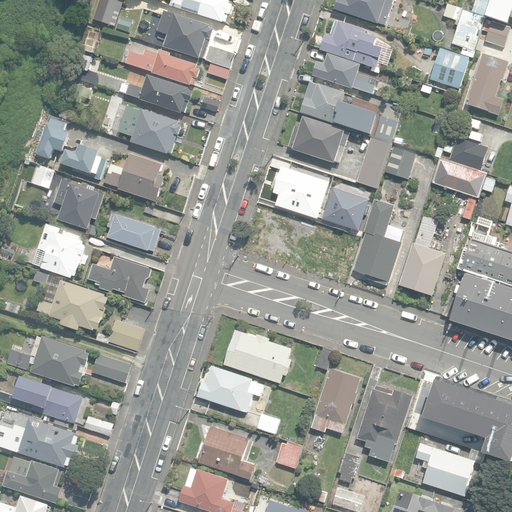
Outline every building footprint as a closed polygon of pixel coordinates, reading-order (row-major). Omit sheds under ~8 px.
[(100,0),(94,20),(116,27),(124,3),(114,0),(100,0)] [(141,0),(140,6),(157,12),(160,2),(152,0),(141,0)] [(173,0),(172,5),(228,23),(230,15),(232,16),(235,5),(231,3),(231,0),(173,0)] [(383,28),(414,38),(416,32),(409,29),(410,26),(412,21),(398,17),(402,5),(395,3),(395,0),(337,0),(334,10),(380,25),(380,23),(384,25),(383,28)] [(476,0),(473,12),(487,16),(492,0),(476,0)] [(511,0),(492,0),(488,16),(509,23),(511,13),(511,0)] [(445,17),(460,22),(464,10),(448,5),(445,17)] [(462,54),(474,58),(487,17),(464,10),(453,44),(464,47),(462,54)] [(164,47),(201,59),(201,58),(205,59),(211,40),(212,40),(216,30),(211,29),(212,26),(165,11),(164,15),(158,13),(154,24),(160,26),(158,32),(164,33),(163,37),(167,38),(164,47)] [(484,31),(489,32),(492,22),(487,20),(484,31)] [(322,50),(378,68),(382,53),(381,53),(383,49),(376,47),(379,38),(367,34),(368,31),(340,22),(339,22),(337,22),(332,37),(327,35),(322,50)] [(487,41),(505,47),(511,28),(493,22),(487,41)] [(206,61),(231,69),(236,55),(211,46),(206,61)] [(431,80),(461,89),(471,58),(442,48),(431,80)] [(132,65),(199,88),(203,78),(200,77),(202,70),(198,68),(198,66),(160,53),(160,54),(146,49),(143,59),(136,56),(132,65)] [(121,62),(131,65),(134,56),(124,53),(124,55),(119,53),(118,58),(122,59),(121,62)] [(354,88),(374,94),(377,86),(357,80),(362,65),(329,54),(326,64),(319,62),(314,76),(354,89),(354,88)] [(467,104),(500,115),(505,100),(498,97),(509,63),(484,54),(467,104)] [(77,68),(89,71),(93,59),(81,55),(77,68)] [(209,73),(228,79),(231,69),(212,63),(209,73)] [(379,79),(387,82),(389,76),(381,73),(379,79)] [(124,82),(120,92),(186,114),(190,102),(192,103),(196,92),(191,90),(192,89),(149,75),(144,89),(124,82)] [(302,113),(373,135),(380,116),(343,105),(347,93),(312,82),(302,113)] [(69,99),(90,105),(94,91),(73,85),(69,99)] [(202,108),(218,113),(222,102),(205,97),(202,108)] [(132,142),(169,155),(169,154),(172,154),(179,135),(180,136),(183,126),(179,124),(180,122),(143,110),(143,111),(120,104),(112,129),(134,136),(132,142)] [(38,155),(53,160),(56,149),(64,152),(70,132),(67,131),(70,123),(50,116),(38,155)] [(290,147),(341,164),(351,133),(346,132),(347,130),(305,116),(301,127),(297,126),(290,147)] [(358,182),(379,189),(393,143),(372,136),(358,182)] [(73,171),(101,180),(108,159),(98,157),(100,152),(81,144),(77,154),(69,150),(64,163),(74,167),(73,171)] [(440,185),(480,198),(493,158),(486,156),(488,150),(471,145),(465,166),(441,159),(434,183),(435,184),(434,189),(438,190),(440,185)] [(441,157),(444,148),(438,146),(435,155),(441,157)] [(418,154),(396,149),(387,173),(410,180),(418,154)] [(120,190),(158,202),(166,177),(161,176),(164,165),(131,154),(126,169),(112,164),(106,182),(121,187),(120,190)] [(433,180),(439,160),(428,156),(422,177),(433,180)] [(27,160),(17,187),(27,190),(30,182),(48,188),(55,170),(27,160)] [(285,208),(310,216),(322,179),(284,167),(275,193),(281,195),(280,198),(276,200),(281,210),(285,208)] [(483,189),(493,192),(497,180),(488,177),(483,189)] [(59,220),(89,230),(93,218),(98,220),(106,195),(64,180),(62,185),(57,183),(54,190),(59,192),(56,200),(65,203),(59,220)] [(323,218),(359,230),(370,196),(334,185),(323,218)] [(463,217),(471,220),(477,201),(469,198),(463,217)] [(371,280),(388,286),(403,243),(386,237),(397,206),(376,199),(365,233),(367,234),(355,270),(372,276),(371,280)] [(316,224),(271,209),(260,242),(304,258),(316,224)] [(115,213),(108,236),(154,250),(161,228),(115,213)] [(401,286),(433,297),(448,254),(431,248),(439,222),(425,217),(417,243),(415,243),(401,286)] [(43,269),(74,279),(74,276),(77,277),(88,245),(85,244),(85,242),(60,234),(62,229),(47,224),(39,249),(49,252),(43,269)] [(464,270),(511,286),(511,252),(474,240),(464,270)] [(0,252),(13,258),(17,250),(4,244),(0,252)] [(124,296),(147,303),(150,290),(145,288),(148,279),(151,278),(153,269),(116,257),(112,270),(95,264),(90,279),(102,284),(101,288),(114,292),(115,289),(125,292),(124,296)] [(33,278),(46,283),(49,275),(36,270),(33,278)] [(82,326),(96,331),(96,329),(101,330),(111,298),(107,297),(108,295),(64,280),(65,279),(51,274),(39,311),(64,320),(62,325),(80,331),(82,326)] [(511,288),(468,275),(453,321),(511,340),(511,288)] [(6,310),(19,313),(21,306),(8,303),(6,310)] [(110,342),(139,351),(146,329),(117,320),(110,342)] [(225,365),(282,383),(285,375),(288,376),(293,360),(290,359),(293,349),(271,342),(272,339),(258,334),(257,338),(236,331),(225,365)] [(91,337),(109,343),(111,337),(92,332),(91,337)] [(13,366),(77,387),(77,385),(81,386),(92,354),(87,352),(88,351),(44,336),(37,356),(18,350),(13,366)] [(318,366),(328,370),(335,351),(325,347),(318,366)] [(93,372),(127,383),(133,365),(99,354),(93,372)] [(199,396),(249,413),(255,394),(262,397),(265,385),(253,381),(254,379),(214,366),(209,379),(208,378),(207,382),(204,381),(199,396)] [(329,428),(345,433),(354,404),(356,404),(360,394),(357,393),(362,378),(332,369),(313,428),(327,432),(329,428)] [(33,410),(77,424),(80,416),(84,417),(87,406),(84,405),(86,398),(23,378),(17,397),(1,392),(0,393),(0,400),(33,411),(33,410)] [(371,455),(391,462),(397,443),(399,443),(414,396),(395,390),(395,391),(377,385),(376,389),(374,389),(359,438),(368,441),(367,446),(373,448),(371,455)] [(111,413),(119,415),(122,405),(115,402),(111,413)] [(511,423),(511,417),(463,402),(458,418),(425,408),(418,431),(507,460),(511,445),(511,436),(508,435),(511,423)] [(258,428),(276,434),(282,419),(263,413),(258,428)] [(85,430),(111,438),(115,423),(90,415),(85,430)] [(8,449),(66,468),(67,465),(70,466),(73,458),(77,460),(82,445),(77,443),(80,437),(77,436),(78,433),(31,418),(28,427),(16,424),(8,449)] [(200,462),(252,480),(257,466),(243,461),(251,439),(212,426),(200,462)] [(419,441),(436,447),(439,438),(421,433),(419,441)] [(278,462),(297,468),(304,446),(289,441),(288,444),(284,443),(278,462)] [(424,482),(467,496),(474,475),(471,475),(476,462),(483,464),(486,455),(472,450),(469,459),(422,443),(417,458),(426,460),(424,467),(429,468),(424,482)] [(342,479),(352,483),(354,478),(356,479),(363,457),(346,452),(340,472),(344,473),(342,479)] [(33,462),(15,456),(9,472),(0,469),(0,482),(5,484),(4,486),(58,503),(63,488),(59,486),(64,472),(61,471),(61,469),(33,460),(33,462)] [(191,468),(180,501),(212,511),(244,511),(243,511),(246,504),(232,499),(232,501),(230,500),(231,496),(225,494),(230,479),(199,469),(198,470),(191,468)] [(392,474),(404,478),(406,471),(394,468),(392,474)] [(259,481),(266,485),(269,480),(262,476),(259,481)] [(334,504),(358,511),(360,511),(365,496),(339,488),(334,504)] [(316,499),(325,502),(328,492),(319,489),(316,499)] [(422,495),(414,493),(409,509),(394,504),(391,511),(462,511),(463,509),(451,505),(452,503),(443,500),(442,502),(432,499),(433,497),(423,494),(422,495)] [(69,504),(87,510),(90,499),(72,494),(69,504)] [(0,505),(0,511),(47,511),(50,504),(23,495),(19,508),(2,502),(1,506),(0,505)] [(301,510),(271,500),(267,511),(311,511),(301,508),(301,510)]
